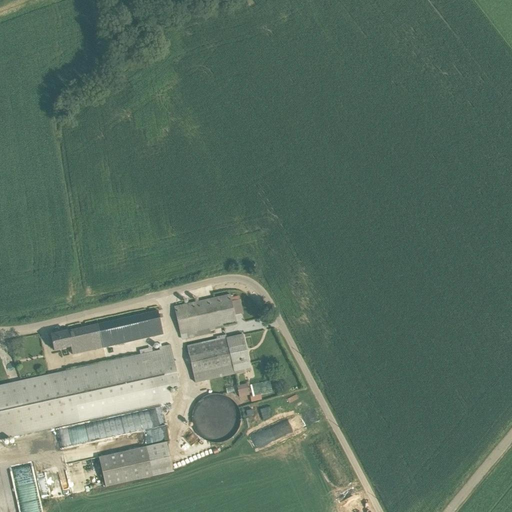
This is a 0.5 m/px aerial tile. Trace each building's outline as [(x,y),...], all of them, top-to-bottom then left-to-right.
[(173,308),(180,341),(209,335),(214,333),(213,329),(236,323),(234,316),(242,314),(239,300),(231,302),(229,295),(173,308)] [(73,356),(161,336),(155,312),(50,336),(54,352),(71,348),(73,356)] [(225,339),(224,336),(218,337),(218,339),(186,346),(194,383),(233,375),(225,339)] [(250,371),(242,336),(225,339),(233,375),(250,371)] [(179,388),(171,349),(0,385),(0,440),(81,423),(78,410),(87,408),(179,388)] [(251,401),(260,400),(260,394),(269,393),(268,381),(249,383),(251,401)] [(237,397),(248,395),(246,383),(235,385),(237,397)] [(320,421),(303,430),(316,454),(333,445),(320,421)] [(0,506),(70,497),(65,463),(98,459),(96,444),(16,456),(14,446),(5,447),(4,441),(0,441),(0,477),(0,481),(4,481),(5,487),(0,487),(0,506)] [(167,443),(98,458),(105,488),(173,473),(167,443)] [(323,464),(338,459),(334,447),(319,452),(323,464)]
